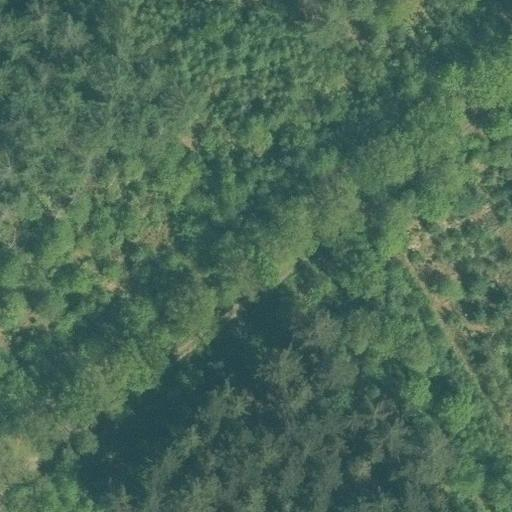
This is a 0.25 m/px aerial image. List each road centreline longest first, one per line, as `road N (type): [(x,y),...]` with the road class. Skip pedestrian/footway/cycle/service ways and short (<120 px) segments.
road 1 (track): [(0,492),(311,252)]
road 2 (track): [(487,511),(311,252)]
road 3 (track): [(311,252),(511,98)]
